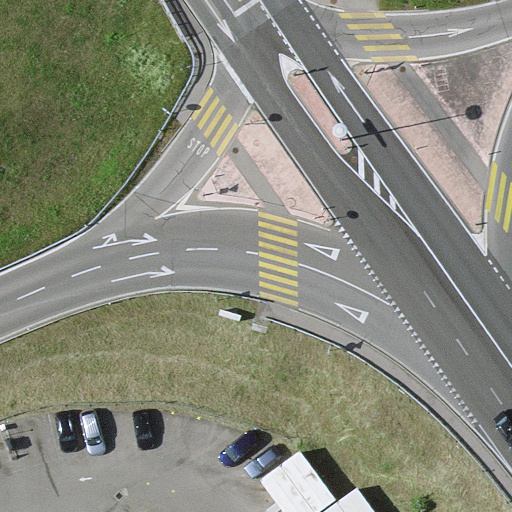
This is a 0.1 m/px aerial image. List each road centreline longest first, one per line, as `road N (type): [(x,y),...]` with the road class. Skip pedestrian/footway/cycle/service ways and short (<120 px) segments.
road 1 (motorway): [(108,263),(217,248),(278,258),(336,277),(503,360)]
road 2 (residential): [(503,360),(260,24)]
road 3 (motorway): [(108,263),(214,122),(260,24)]
road 4 (motorway): [(260,24),(379,36),(448,32),(511,15)]
